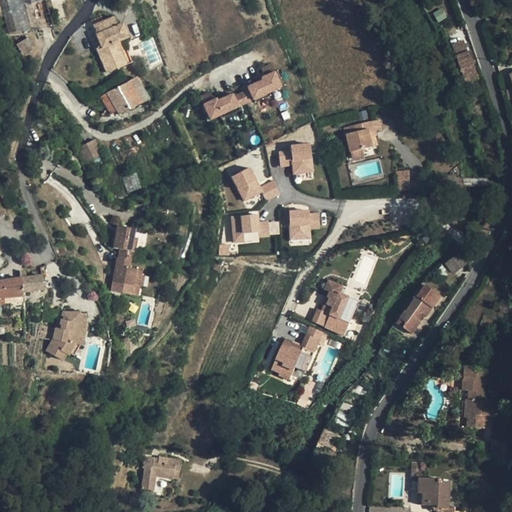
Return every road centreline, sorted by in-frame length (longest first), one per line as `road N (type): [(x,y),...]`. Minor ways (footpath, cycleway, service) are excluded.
road 1 (residential): [(358,511),(366,439),(482,266),(511,182)]
road 2 (residential): [(0,231),(20,233),(32,257),(47,255),(18,162),(42,69),(89,0)]
road 3 (residential): [(511,173),(463,0)]
